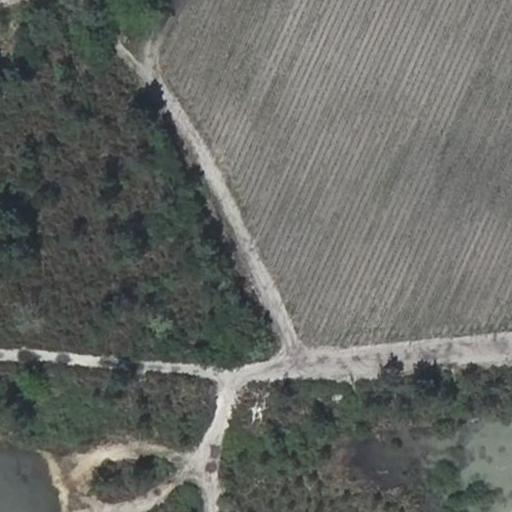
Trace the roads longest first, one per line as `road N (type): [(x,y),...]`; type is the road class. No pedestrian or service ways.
road 1 (track): [(178,0),(152,44),(150,72),(207,168),(300,372)]
road 2 (track): [(511,350),(342,375),(300,372)]
